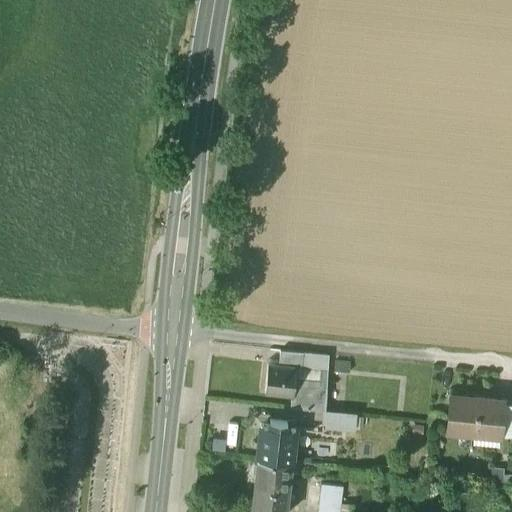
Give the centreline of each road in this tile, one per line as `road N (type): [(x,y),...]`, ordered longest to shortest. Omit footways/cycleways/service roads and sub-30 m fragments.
road 1 (residential): [(511,372),(174,330)]
road 2 (primary): [(174,330),(216,0)]
road 3 (primary): [(154,511),(174,330)]
road 4 (residential): [(174,330),(0,312)]
